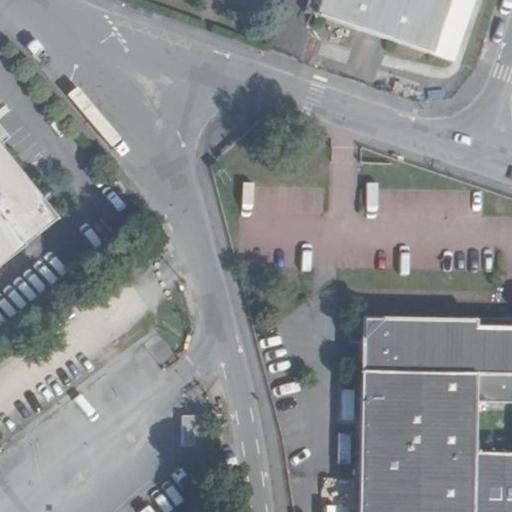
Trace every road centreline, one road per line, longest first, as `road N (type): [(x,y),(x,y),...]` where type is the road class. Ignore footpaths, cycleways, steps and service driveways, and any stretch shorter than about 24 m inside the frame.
road 1 (residential): [(259,511),(235,369),(183,205),(140,122),(43,18)]
road 2 (residential): [(43,18),(477,159)]
